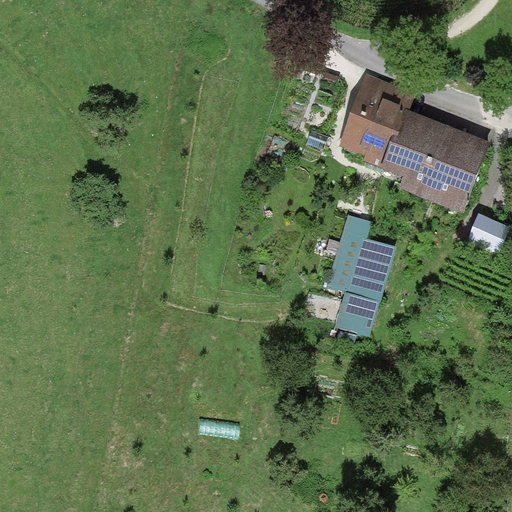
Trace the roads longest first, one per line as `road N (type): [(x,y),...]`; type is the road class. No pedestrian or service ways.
road 1 (track): [(358,49),(488,113)]
road 2 (track): [(486,0),(445,29),(358,49)]
